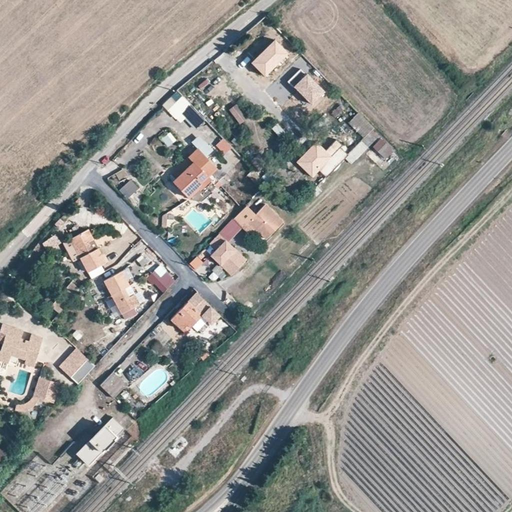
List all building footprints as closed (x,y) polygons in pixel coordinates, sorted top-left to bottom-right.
[(289,53),(276,39),(252,64),(265,77),(289,53)] [(306,74),(300,68),(286,81),(293,87),(293,86),(311,104),(324,91),(307,73),(306,74)] [(163,105),(182,124),(195,112),(177,92),(163,105)] [(372,130),(374,128),(358,112),(348,122),(364,138),(366,136),(372,130)] [(281,124),(274,128),(280,140),(287,137),(281,124)] [(378,136),(372,130),(366,136),(364,138),(362,141),(368,147),(378,136)] [(225,155),(233,147),(224,138),(216,145),(225,155)] [(324,150),(316,142),(297,161),(313,178),(319,172),(325,178),(347,155),(339,147),(342,144),(336,138),(324,150)] [(383,138),(373,147),(386,161),(396,152),(383,138)] [(193,162),(184,170),(186,172),(175,182),(187,196),(208,178),(217,169),(199,149),(189,158),(193,162)] [(257,156),(251,162),(261,172),(267,166),(257,156)] [(186,172),(184,170),(173,180),(175,182),(186,172)] [(211,181),(208,178),(187,196),(191,199),(211,181)] [(131,179),(119,191),(128,200),(140,188),(131,179)] [(312,191),(308,195),(312,200),(317,196),(312,191)] [(256,230),(266,240),(284,221),(265,204),(255,214),(246,206),(234,218),(251,235),(256,230)] [(163,216),(165,224),(174,221),(172,213),(163,216)] [(94,239),(88,229),(71,239),(80,257),(88,272),(106,262),(98,248),(93,251),(89,242),(94,239)] [(213,253),(226,240),(220,234),(206,247),(213,253)] [(80,257),(71,239),(64,242),(74,261),(80,257)] [(213,253),(211,255),(231,275),(246,260),(226,240),(213,253)] [(205,250),(190,264),(200,274),(214,261),(205,250)] [(160,265),(148,279),(164,294),(177,280),(160,265)] [(121,314),(139,304),(134,295),(129,297),(125,289),(130,287),(121,272),(104,280),(121,314)] [(211,324),(220,315),(196,294),(170,319),(182,330),(188,325),(192,328),(193,327),(197,331),(207,320),(211,324)] [(242,309),(237,304),(233,308),(239,313),(242,309)] [(0,332),(6,334),(1,351),(11,354),(10,356),(26,361),(27,358),(36,361),(43,338),(31,334),(29,340),(26,339),(25,342),(20,341),(21,337),(23,331),(2,325),(0,330),(0,332)] [(186,334),(192,328),(188,325),(182,330),(186,334)] [(71,377),(88,359),(77,349),(60,367),(71,377)] [(0,350),(0,361),(8,364),(10,356),(11,354),(1,351),(0,350)] [(204,361),(210,355),(206,351),(200,357),(204,361)] [(26,361),(26,363),(26,365),(34,367),(36,361),(27,358),(26,361)] [(96,367),(88,359),(71,377),(79,384),(96,367)] [(137,365),(127,375),(134,382),(144,372),(137,365)] [(101,385),(114,398),(126,385),(113,373),(101,385)] [(44,402),(50,382),(39,379),(33,398),(32,401),(29,403),(27,405),(24,406),(16,405),(14,411),(21,413),(27,412),(33,410),(35,407),(40,400),(44,402)] [(60,385),(50,382),(44,402),(54,405),(60,385)] [(123,428),(113,417),(77,454),(89,464),(103,450),(104,451),(115,440),(114,439),(123,428)] [(0,468),(13,456),(0,444),(0,468)] [(35,490),(40,484),(35,480),(30,485),(35,490)]
